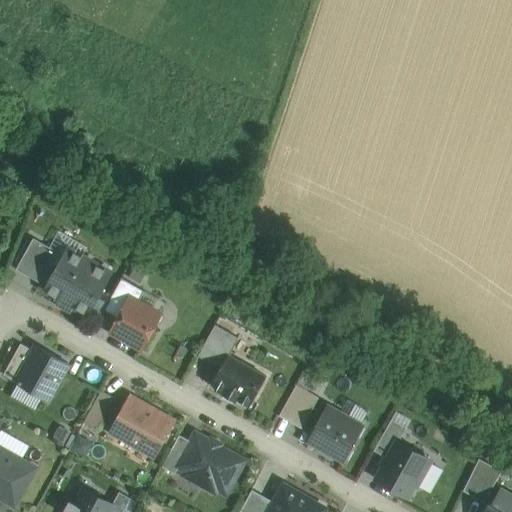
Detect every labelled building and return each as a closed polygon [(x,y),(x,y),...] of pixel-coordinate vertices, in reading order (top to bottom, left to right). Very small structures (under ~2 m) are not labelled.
[(57,251),(34,238),(16,269),(39,282),(50,262),(57,251)] [(110,272),(69,249),(59,267),(50,262),(41,279),(49,284),(46,290),(61,299),(59,303),(70,309),(72,305),(87,313),(110,272)] [(122,278),(104,310),(118,317),(130,297),(138,301),(144,291),(122,278)] [(118,317),(111,331),(142,349),(162,314),(138,301),(130,297),(118,317)] [(215,324),(198,356),(220,368),(228,354),(229,355),(239,337),(215,324)] [(21,343),(3,374),(17,382),(35,351),(21,343)] [(35,351),(17,382),(48,399),(68,363),(38,346),(35,351)] [(229,355),(228,354),(220,368),(211,384),(224,391),(223,394),(236,401),(237,398),(250,405),(266,376),(229,355)] [(319,397),(296,385),(279,416),(302,429),(314,407),(319,397)] [(101,391),(84,421),(98,429),(115,399),(101,391)] [(173,421),(130,397),(112,430),(155,455),(173,421)] [(362,425),(328,407),(325,413),(314,407),(303,426),(314,432),(309,442),(342,460),(362,425)] [(391,420),(374,451),(388,459),(397,442),(398,442),(406,428),(391,420)] [(68,444),(85,453),(92,441),(75,432),(68,444)] [(244,461),(196,434),(191,442),(178,466),(179,467),(205,481),(203,485),(215,491),(217,488),(226,493),(244,461)] [(179,435),(162,467),(175,474),(179,467),(178,466),(191,442),(179,435)] [(398,442),(397,442),(388,459),(376,479),(408,497),(414,484),(417,486),(424,473),(422,471),(429,459),(398,442)] [(36,468),(0,447),(0,498),(14,507),(36,468)] [(502,471),(480,459),(479,459),(463,491),(484,503),(502,471)] [(323,511),(325,508),(284,485),(274,502),(268,511),(323,511)] [(112,505),(84,489),(76,504),(71,501),(64,511),(109,511),(113,505),(112,505)] [(268,511),(274,502),(252,490),(239,511),(268,511)] [(511,511),(511,495),(502,490),(493,505),(490,504),(485,511),(511,511)] [(119,492),(112,505),(113,505),(109,511),(122,511),(131,498),(119,492)]
